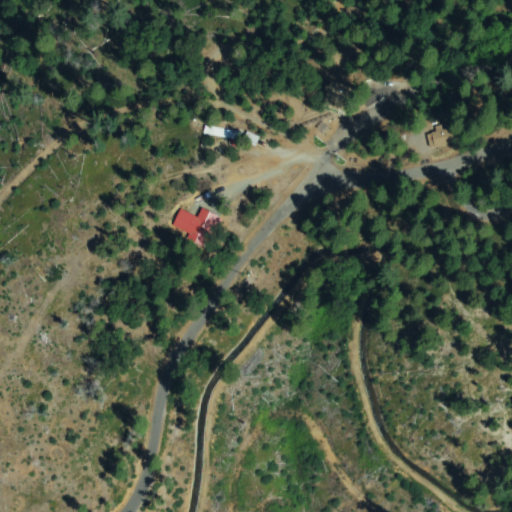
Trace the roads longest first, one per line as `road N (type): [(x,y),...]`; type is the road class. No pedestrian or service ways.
road 1 (residential): [(291,160),(149,350),(113,476),(86,511)]
road 2 (residential): [(281,162),(204,184),(68,249),(28,282),(0,329)]
road 3 (residential): [(304,160),(399,82),(511,52)]
road 4 (residential): [(304,160),(414,161),(511,127)]
